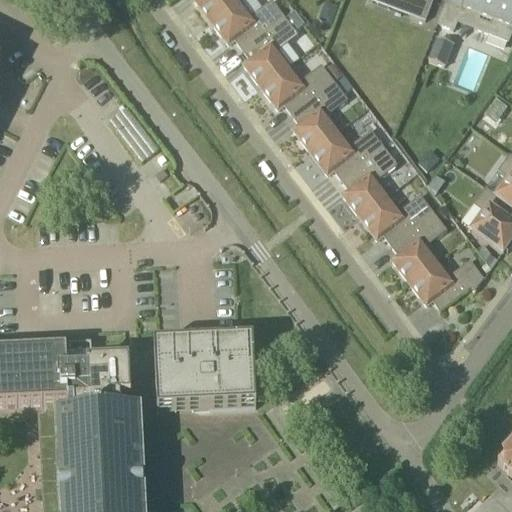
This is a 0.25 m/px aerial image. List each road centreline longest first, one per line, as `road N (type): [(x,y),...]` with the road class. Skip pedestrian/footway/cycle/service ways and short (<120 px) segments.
road 1 (residential): [(411,443),(384,429),(71,0)]
road 2 (residential): [(148,0),(453,402)]
